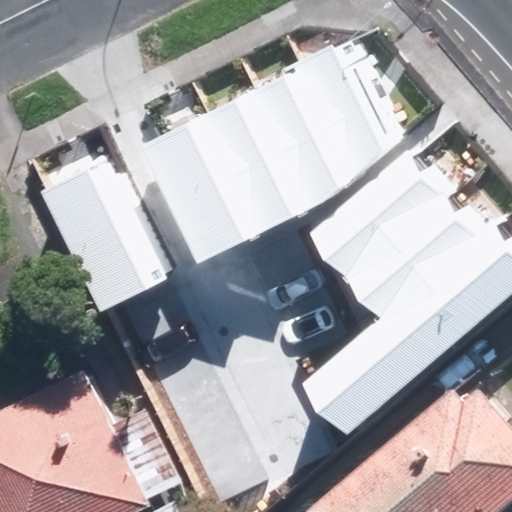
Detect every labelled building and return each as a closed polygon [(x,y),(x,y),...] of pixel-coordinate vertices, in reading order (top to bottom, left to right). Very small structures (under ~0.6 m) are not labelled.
[(303,65),(363,179),(405,139),(346,41),(303,65)] [(257,89),(316,203),(363,179),(303,65),(257,89)] [(207,114),(267,228),(316,203),(257,89),(207,114)] [(207,114),(161,138),(220,252),(267,228),(207,114)] [(311,236),(348,279),(444,198),(407,155),(311,236)] [(114,158),(52,190),(113,306),(174,274),(114,158)] [(348,279),(382,319),(478,238),(444,198),(348,279)] [(306,384),(346,430),(511,288),(511,237),(498,221),(478,238),(382,319),(306,384)] [(125,416),(97,359),(0,406),(0,511),(2,511),(126,511),(163,495),(160,489),(194,473),(179,442),(158,400),(157,400),(125,416)] [(316,511),(509,511),(511,510),(511,412),(491,388),(477,400),(465,387),(316,511)] [(253,426),(222,424),(218,484),(250,486),(253,426)]
